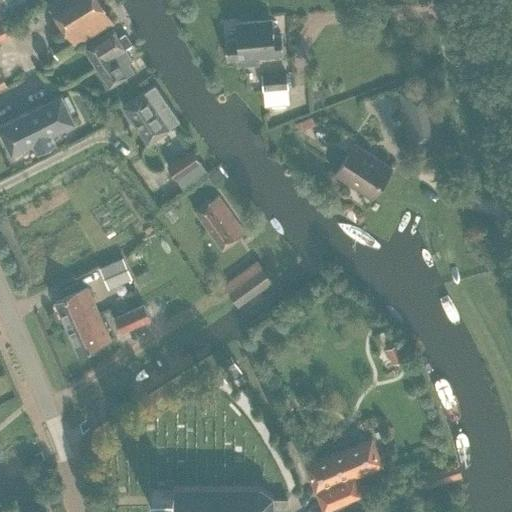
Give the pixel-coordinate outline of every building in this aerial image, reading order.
[(51,0),(48,3),(67,35),(74,46),(114,21),(100,0),(51,0)] [(0,22),(0,40),(18,32),(11,17),(0,22)] [(235,58),(236,65),(258,63),(258,56),(283,54),(281,34),(274,35),(272,20),(242,22),(243,38),(225,39),(227,59),(235,58)] [(83,47),(96,67),(121,52),(125,49),(125,48),(132,44),(124,33),(118,37),(112,28),(83,47)] [(49,46),(56,57),(74,46),(67,35),(49,46)] [(128,62),(132,60),(125,49),(121,52),(96,67),(109,86),(134,71),(128,62)] [(285,72),(260,74),(263,105),(288,103),(285,72)] [(147,142),(169,128),(179,120),(154,84),(122,106),(147,142)] [(401,110),(408,143),(444,135),(432,84),(400,91),(403,109),(401,110)] [(55,141),(51,132),(74,121),(60,93),(0,123),(0,130),(11,153),(33,142),(37,150),(55,141)] [(354,187),(357,182),(374,193),(391,167),(354,143),(334,174),(354,187)] [(200,162),(191,148),(166,165),(176,178),(183,189),(207,172),(200,162)] [(194,209),(221,249),(237,238),(237,237),(244,232),(218,195),(211,200),(210,199),(194,209)] [(99,267),(108,288),(131,278),(122,257),(99,267)] [(224,284),(238,304),(271,282),(258,261),(224,284)] [(54,301),(66,327),(99,312),(87,286),(77,291),(54,301)] [(114,317),(120,331),(150,318),(143,304),(114,317)] [(110,338),(99,312),(66,327),(78,353),(100,343),(110,338)] [(384,348),(392,363),(410,354),(402,339),(394,343),(387,328),(379,332),(386,347),(384,348)] [(216,365),(227,381),(240,372),(230,356),(216,365)] [(315,491),(316,491),(323,510),(362,494),(355,476),(382,465),(371,438),(305,464),(315,491)] [(292,440),(282,445),(287,455),(297,450),(292,440)] [(392,472),(381,477),(385,487),(396,482),(392,472)] [(271,511),(273,511),(273,508),(288,508),(287,498),(272,498),(272,495),(259,486),(173,486),(173,490),(151,490),(152,511),(271,511)] [(382,511),(374,509),(368,511),(364,511),(361,505),(350,502),(341,506),(330,511),(382,511)]
